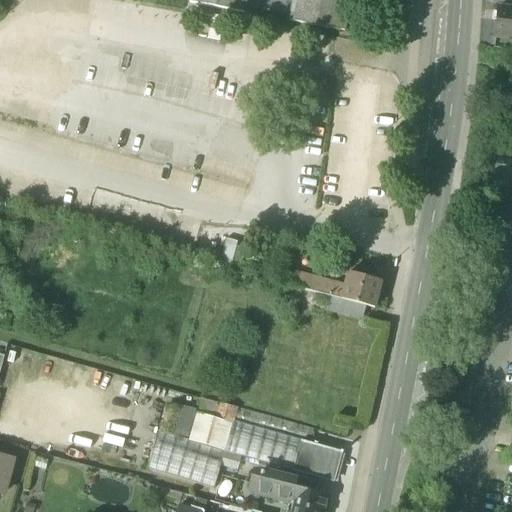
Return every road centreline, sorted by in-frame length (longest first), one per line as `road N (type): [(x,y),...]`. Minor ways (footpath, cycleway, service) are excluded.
road 1 (residential): [(460,0),(434,259),(376,511)]
road 2 (track): [(0,342),(391,447)]
